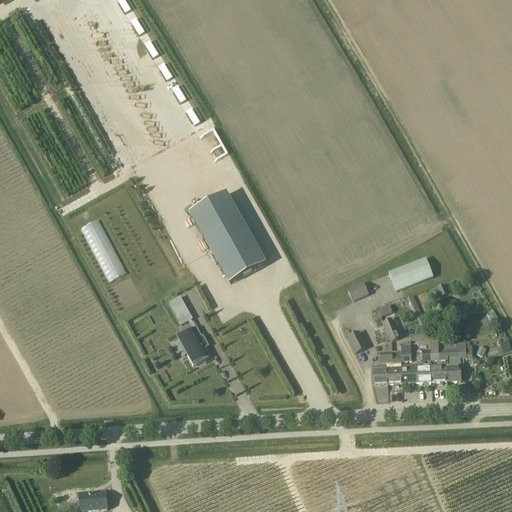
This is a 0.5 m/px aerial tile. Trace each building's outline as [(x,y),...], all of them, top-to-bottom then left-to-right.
[(227,196),(190,216),(229,286),(266,266),(227,196)] [(99,220),(80,229),(108,284),(126,275),(99,220)] [(389,276),(397,295),(434,281),(427,262),(389,276)] [(363,285),(347,292),(352,304),(369,297),(363,285)] [(433,339),(413,297),(407,300),(424,335),(410,337),(411,343),(433,339)] [(381,319),(392,315),(389,307),(377,311),(379,316),(374,318),(376,323),(381,321),(381,319)] [(175,315),(182,327),(192,321),(186,309),(175,315)] [(468,317),(466,314),(462,313),(459,314),(458,318),(459,322),(463,323),(467,321),(468,317)] [(382,324),(384,328),(378,330),(380,335),(386,333),(391,345),(400,341),(392,320),(382,324)] [(193,368),(209,359),(204,350),(206,348),(203,342),(205,342),(203,338),(199,341),(193,332),(180,339),(190,356),(188,358),(193,368)] [(348,339),(356,356),(367,350),(359,333),(348,339)] [(464,375),(461,375),(461,370),(461,361),(466,361),(472,361),(472,360),(472,349),(466,349),(465,345),(465,344),(459,345),(458,343),(444,344),(444,351),(439,351),(439,362),(447,362),(448,370),(446,370),(447,384),(462,383),(461,381),(464,381),(464,375)] [(439,362),(439,351),(438,344),(435,344),(432,344),(430,344),(430,345),(431,352),(431,362),(439,362)] [(402,358),(402,364),(411,363),(411,347),(401,347),(402,358)] [(422,352),(422,353),(422,362),(422,363),(431,362),(431,352),(428,352),(427,352),(422,352)] [(380,365),(394,364),(393,358),(392,354),(380,354),(380,365)] [(441,371),(433,371),(433,384),(433,385),(447,384),(446,370),(446,363),(442,363),(441,366),(441,371)] [(431,366),(417,367),(418,385),(433,384),(433,371),(431,371),(431,366)] [(393,368),(389,368),(389,386),(403,386),(402,367),(393,368)] [(417,367),(402,367),(403,386),(418,385),(417,367)] [(372,387),(389,386),(389,368),(393,368),(372,369),(372,387)] [(94,493),(81,495),(82,511),(96,511),(107,511),(105,495),(94,495),(94,493)]
